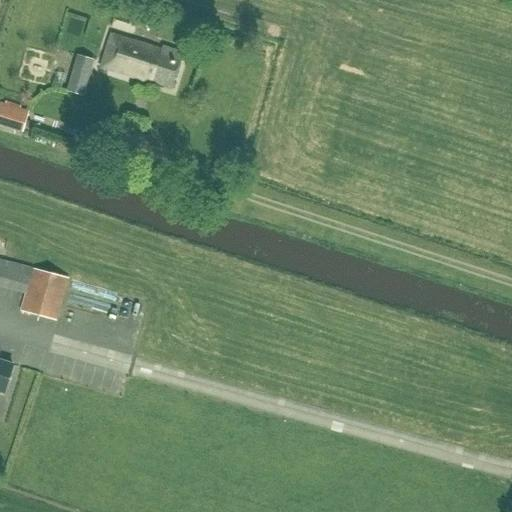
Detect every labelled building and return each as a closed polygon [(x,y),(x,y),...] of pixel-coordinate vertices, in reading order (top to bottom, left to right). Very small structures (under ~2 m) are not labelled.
[(170,88),(180,52),(162,47),(161,50),(111,35),(101,68),(170,88)] [(93,61),(77,56),(75,66),(90,70),(93,61)] [(67,92),(82,96),(85,87),(70,82),(67,92)] [(0,124),(21,131),(26,113),(0,104),(0,124)] [(32,268),(19,310),(56,320),(68,278),(32,268)] [(0,391),(2,392),(11,365),(0,361),(0,391)]
